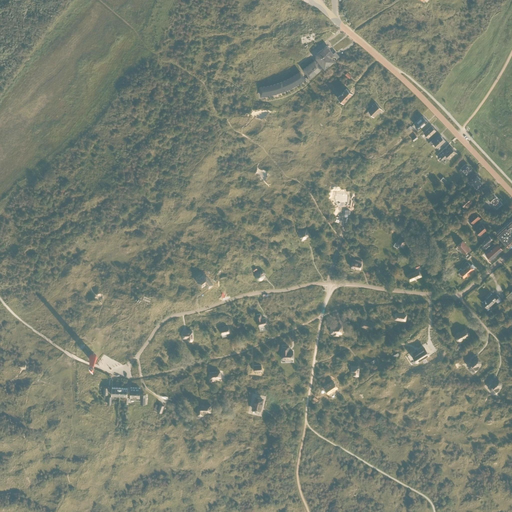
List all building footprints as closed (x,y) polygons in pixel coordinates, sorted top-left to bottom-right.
[(324,67),(325,68),(337,58),(333,54),(327,45),(318,52),(317,54),(316,57),(318,59),(315,61),(315,60),(304,69),(310,77),(324,67)] [(300,72),(297,74),(301,81),(305,78),(300,72)] [(343,103),(350,96),(352,94),(346,88),(344,90),(344,91),(338,98),(343,103)] [(373,105),(368,110),(374,116),(382,109),(375,102),(372,104),(373,105)] [(414,123),(419,129),(427,122),(426,120),(423,115),(414,123)] [(424,132),(428,137),(436,130),(431,125),(424,132)] [(433,138),(430,141),(432,144),(434,143),(437,147),(445,140),(440,135),(435,140),(433,138)] [(447,155),(449,158),(456,152),(451,146),(444,152),(443,151),(439,155),(443,158),(447,155)] [(461,168),(466,173),(467,175),(472,171),(470,169),(471,168),(466,163),(461,168)] [(476,173),(468,181),(470,183),(471,182),(477,188),(482,183),(479,180),(480,178),(476,173)] [(332,195),(332,199),(333,199),(333,201),(344,202),(345,194),(334,193),(334,195),(332,195)] [(466,193),(459,200),(464,206),(465,205),(467,208),(476,200),(472,196),(470,197),(466,193)] [(495,205),(500,201),(499,200),(499,199),(497,197),(497,196),(494,193),(488,198),(485,200),(481,203),(487,209),(491,206),(489,203),(491,201),(495,205)] [(469,218),(473,223),(478,219),(479,220),(481,218),(475,212),(469,218)] [(511,215),(508,219),(509,220),(496,233),(504,241),(507,245),(511,240),(511,215)] [(475,230),(480,235),(484,231),(485,232),(487,230),(482,224),(475,230)] [(301,232),(299,233),(301,237),(301,238),(302,238),(303,238),(304,238),(305,237),(305,236),(305,235),(306,235),(308,234),(306,230),(304,231),(303,230),(301,231),(301,232)] [(485,240),(481,244),(486,249),(492,243),(490,241),(492,239),(489,236),(484,240),(485,240)] [(400,237),(397,243),(403,246),(406,240),(400,237)] [(469,248),(463,240),(457,245),(464,253),(469,248)] [(496,242),(492,245),(498,252),(499,251),(501,249),(502,248),(498,243),(497,244),(496,242)] [(491,250),(486,254),(490,259),(493,256),(495,255),(495,254),(498,252),(492,245),(489,248),(491,250)] [(355,261),(352,260),(351,267),(360,269),(362,262),(362,260),(356,259),(355,261)] [(472,264),(471,265),(467,261),(464,263),(467,265),(466,266),(470,271),(473,268),(475,266),(472,264)] [(470,271),(466,266),(463,269),(467,274),(468,275),(471,272),(470,271)] [(467,274),(463,269),(462,270),(461,268),(458,270),(464,277),(467,274)] [(256,275),(256,276),(256,277),(257,278),(258,278),(258,279),(259,279),(260,279),(261,279),(262,278),(263,277),(263,276),(263,275),(265,273),(261,269),(260,271),(259,271),(258,272),(257,272),(257,273),(256,273),(256,274),(256,275)] [(421,275),(419,270),(407,275),(409,280),(421,275)] [(206,276),(204,278),(203,278),(202,278),(201,278),(201,279),(201,280),(198,282),(201,285),(204,282),(209,287),(213,284),(206,276)] [(492,294),(482,302),(487,307),(490,305),(491,305),(490,305),(496,299),(497,300),(500,297),(497,294),(496,293),(493,295),(492,294)] [(259,326),(260,328),(265,327),(264,325),(266,324),(265,318),(262,319),(260,313),(257,314),(258,319),(259,326)] [(374,323),(363,320),(361,326),(372,329),(374,323)] [(331,332),(333,332),(333,335),(339,335),(339,332),(341,332),(341,325),(331,325),(331,332)] [(460,340),(461,340),(462,339),(462,338),(469,334),(466,329),(459,333),(459,332),(457,333),(456,334),(456,335),(455,335),(455,336),(455,337),(455,338),(456,338),(456,339),(457,340),(458,340),(459,340),(460,340)] [(192,331),(182,332),(183,337),(188,337),(188,339),(189,340),(192,340),(193,338),(192,331)] [(282,358),(293,358),(293,351),(289,351),(289,347),(283,347),(283,351),(282,351),(282,358)] [(424,347),(413,355),(417,362),(429,354),(424,347)] [(468,363),(468,365),(473,370),(474,371),(478,367),(477,366),(477,365),(480,362),(480,360),(478,358),(476,358),(474,359),(472,361),(470,361),(468,363)] [(220,371),(209,372),(210,378),(211,378),(211,380),(214,380),(214,378),(221,377),(220,371)] [(488,385),(488,387),(493,392),(494,393),(499,389),(498,388),(497,387),(501,384),(501,382),(498,380),(496,379),(494,381),(493,382),(491,382),(488,385)] [(325,387),(328,393),(337,387),(334,381),(325,387)] [(112,395),(119,395),(120,387),(112,387),(112,395)] [(120,387),(119,395),(127,395),(127,387),(120,387)] [(131,387),(130,397),(141,397),(141,401),(146,401),(146,394),(141,394),(140,394),(140,387),(131,387)] [(254,396),(251,409),(261,411),(264,398),(254,396)] [(211,404),(198,404),(197,414),(203,415),(203,411),(210,411),(211,404)]
